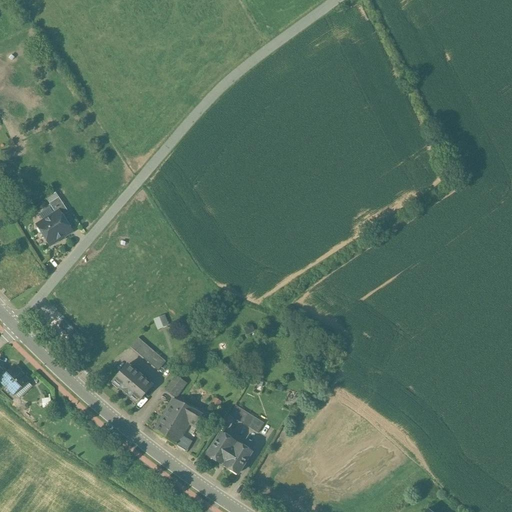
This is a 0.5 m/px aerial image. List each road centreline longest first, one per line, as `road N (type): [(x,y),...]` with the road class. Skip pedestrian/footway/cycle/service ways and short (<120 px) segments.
road 1 (unclassified): [(337,0),(208,101),(16,326)]
road 2 (tertiary): [(246,511),(90,400),(16,326)]
